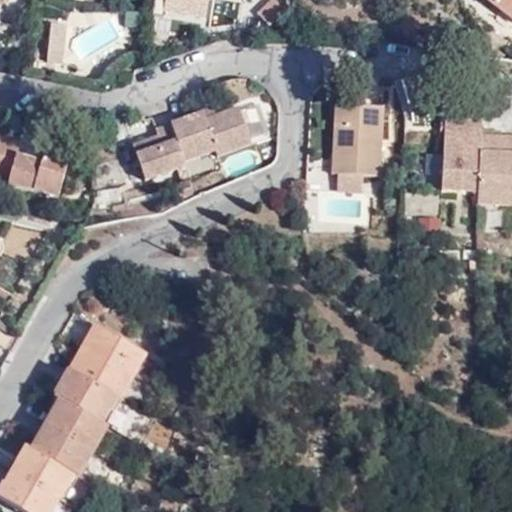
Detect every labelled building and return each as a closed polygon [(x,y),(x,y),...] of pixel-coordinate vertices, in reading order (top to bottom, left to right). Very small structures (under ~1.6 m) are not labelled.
[(511,0),(480,0),(511,25),(511,0)] [(64,63),(69,25),(54,23),(49,60),(64,63)] [(420,74),(401,80),(410,112),(430,106),(420,74)] [(339,173),(364,174),(377,174),(380,107),(330,105),(328,151),(339,151),(339,173)] [(208,120),(205,112),(169,124),(174,136),(185,163),(217,151),(220,158),(253,146),(240,108),(218,116),(208,120)] [(215,108),(205,112),(208,120),(218,116),(215,108)] [(444,190),(476,192),(476,189),(476,178),(478,125),(448,123),(444,190)] [(145,183),(187,168),(185,163),(174,136),(169,124),(155,129),(157,135),(131,144),(145,183)] [(483,127),(482,138),(505,139),(505,127),(483,127)] [(0,142),(0,178),(9,180),(7,188),(53,200),(64,153),(42,146),(41,154),(18,148),(21,134),(3,130),(0,142)] [(479,192),(511,193),(511,139),(505,139),(482,138),(479,192)] [(364,185),(364,174),(339,173),(339,151),(328,151),(326,184),(364,185)] [(191,183),(175,188),(179,202),(195,197),(191,183)] [(511,193),(479,192),(479,204),(511,205),(511,193)] [(420,234),(442,233),(441,218),(419,219),(420,234)] [(70,372),(118,399),(145,352),(97,325),(70,372)] [(61,404),(102,427),(110,412),(118,399),(70,372),(54,400),(61,404)] [(116,416),(124,402),(118,399),(110,412),(116,416)] [(53,417),(61,404),(54,400),(47,413),(53,417)] [(46,429),(93,455),(108,430),(102,427),(61,404),(53,417),(46,429)] [(78,480),(93,455),(46,429),(39,440),(32,453),(70,475),(78,480)] [(32,453),(39,440),(32,435),(24,448),(32,453)] [(13,475),(55,500),(61,491),(70,475),(32,453),(24,448),(10,473),(13,475)] [(0,499),(22,511),(51,511),(58,502),(55,500),(13,475),(0,497),(0,499)] [(69,496),(78,480),(70,475),(61,491),(69,496)]
